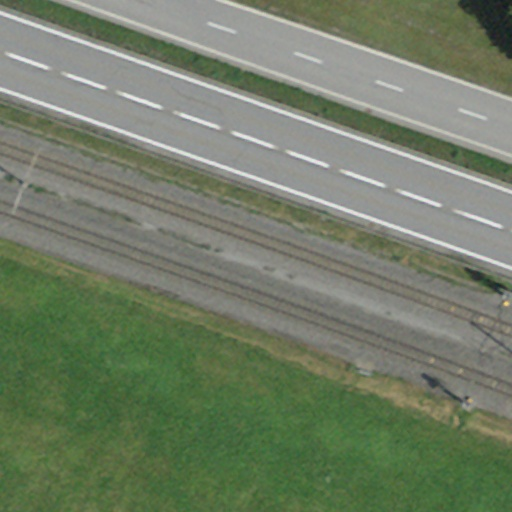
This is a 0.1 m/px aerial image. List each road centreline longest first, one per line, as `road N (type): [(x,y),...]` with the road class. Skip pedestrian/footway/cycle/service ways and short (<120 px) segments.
road 1 (primary): [(511,229),(0,48)]
road 2 (tertiary): [(511,128),(158,6)]
